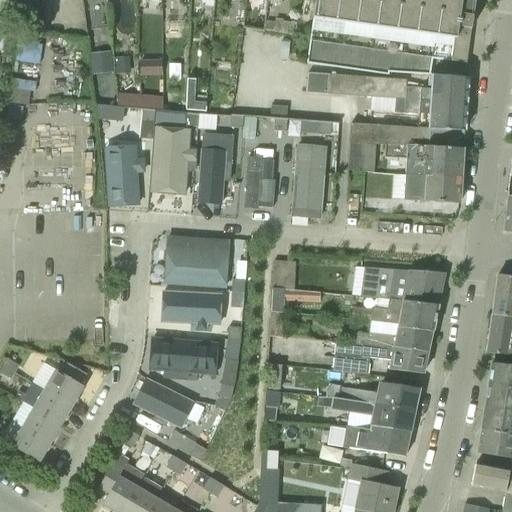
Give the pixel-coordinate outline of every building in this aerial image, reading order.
[(267,0),(265,15),(262,15),(259,31),(293,36),(295,24),(283,22),(283,20),(275,19),(277,4),(281,5),(281,0),(267,0)] [(433,75),(433,74),(430,74),(432,59),(466,63),(475,0),(315,0),(307,65),(389,75),(389,73),(433,75)] [(433,74),(433,75),(432,90),(420,89),(420,87),(406,86),(406,80),(307,73),(306,94),(370,98),(466,105),(467,78),(457,77),(457,76),(433,74)] [(185,111),(205,113),(206,97),(194,96),(195,80),(187,80),(185,104),(185,111)] [(417,129),(463,131),(464,131),(466,105),(370,98),(369,112),(403,114),(403,115),(418,116),(417,129)] [(275,119),(285,120),(287,107),(271,106),(270,118),(275,119)] [(95,121),(122,123),(123,111),(94,109),(95,121)] [(142,122),(155,123),(155,113),(142,112),(142,122)] [(197,128),(198,115),(187,114),(186,127),(197,128)] [(243,117),(230,116),(230,128),(242,129),(243,117)] [(242,137),(255,138),(257,118),(243,117),(242,129),(242,137)] [(287,120),(285,120),(275,119),(274,131),(286,132),(287,120)] [(300,133),(331,135),(332,123),(301,121),(300,133)] [(351,126),(349,144),(375,146),(385,145),(463,150),(463,131),(417,129),(351,126)] [(150,195),(185,197),(187,164),(197,165),(198,150),(187,149),(189,130),(154,128),(150,195)] [(375,146),(349,144),(348,171),(360,172),(365,173),(373,174),(375,146)] [(296,145),(288,218),(318,221),(325,147),(296,145)] [(405,175),(461,178),(463,150),(385,145),(384,159),(405,160),(405,175)] [(135,148),(115,149),(116,182),(118,209),(138,208),(135,148)] [(201,200),(227,202),(230,162),(210,160),(204,160),(201,200)] [(241,207),(267,209),(270,169),(244,167),(241,207)] [(404,201),(459,204),(461,178),(405,175),(404,201)] [(161,286),(223,291),(225,260),(163,255),(161,286)] [(272,290),(293,291),(295,263),(273,262),(272,290)] [(360,298),(389,300),(438,304),(444,274),(365,268),(360,298)] [(511,277),(498,275),(492,315),(511,317),(511,277)] [(241,294),(242,281),(232,280),(231,293),(241,294)] [(282,301),(319,304),(320,293),(293,291),(272,290),(270,312),(281,313),(282,301)] [(194,312),(220,313),(221,296),(153,293),(152,310),(177,312),(176,327),(193,328),(194,312)] [(231,293),(230,309),(242,310),(243,294),(241,294),(231,293)] [(371,317),(370,321),(432,330),(438,304),(389,300),(386,310),(372,308),(371,317)] [(269,337),(280,338),(281,313),(270,312),(269,337)] [(486,353),(511,356),(511,317),(492,315),(486,353)] [(368,345),(428,352),(432,330),(370,321),(368,345)] [(227,340),(239,341),(239,328),(227,328),(227,340)] [(214,343),(149,339),(147,370),(212,374),(214,343)] [(239,341),(227,340),(224,360),(236,361),(239,341)] [(389,361),(387,370),(423,375),(428,352),(368,345),(361,345),(337,343),(333,372),(367,376),(369,358),(389,361)] [(2,366),(13,372),(18,366),(6,359),(2,366)] [(44,389),(72,406),(83,387),(79,385),(85,374),(64,362),(58,372),(55,371),(44,389)] [(489,383),(511,386),(511,366),(492,364),(489,383)] [(269,390),(279,391),(282,366),(271,365),(269,390)] [(0,373),(9,379),(13,372),(2,366),(0,370),(0,373)] [(184,420),(193,402),(143,377),(134,395),(143,399),(138,408),(159,418),(163,410),(184,420)] [(336,399),(414,412),(419,390),(378,383),(376,394),(339,387),(336,399)] [(481,430),(511,434),(511,386),(489,383),(481,430)] [(219,398),(231,400),(232,387),(221,385),(219,398)] [(33,408),(61,424),(72,406),(44,389),(33,408)] [(372,431),(409,437),(414,412),(336,399),(317,398),(316,408),(374,415),(372,431)] [(22,427),(50,443),(61,424),(33,408),(22,427)] [(264,422),(272,423),(273,409),(265,408),(264,422)] [(50,443),(22,427),(11,447),(38,463),(50,443)] [(346,427),(343,448),(404,458),(409,437),(372,431),(346,427)] [(478,453),(511,459),(511,434),(481,430),(478,453)] [(201,462),(207,452),(206,451),(196,445),(196,444),(174,431),(168,443),(201,462)] [(125,443),(132,448),(138,437),(131,432),(125,443)] [(266,469),(277,470),(278,470),(279,452),(267,452),(266,469)] [(165,467),(172,472),(179,461),(172,456),(165,467)] [(172,472),(179,476),(186,465),(179,461),(172,472)] [(354,511),(392,511),(398,489),(384,486),(387,472),(376,470),(350,464),(346,480),(359,483),(353,511),(354,511)] [(505,493),(502,511),(511,511),(511,471),(509,471),(476,464),(475,464),(471,487),(505,493)] [(102,505),(113,511),(123,511),(137,489),(118,478),(121,473),(111,466),(98,488),(108,494),(102,505)] [(203,490),(210,494),(216,483),(209,478),(203,490)] [(210,494),(216,498),(223,487),(216,483),(210,494)] [(123,511),(148,511),(156,500),(137,489),(123,511)] [(148,511),(173,511),(174,511),(156,500),(148,511)] [(276,503),(259,503),(253,511),(295,511),(299,505),(300,505),(276,503)]
